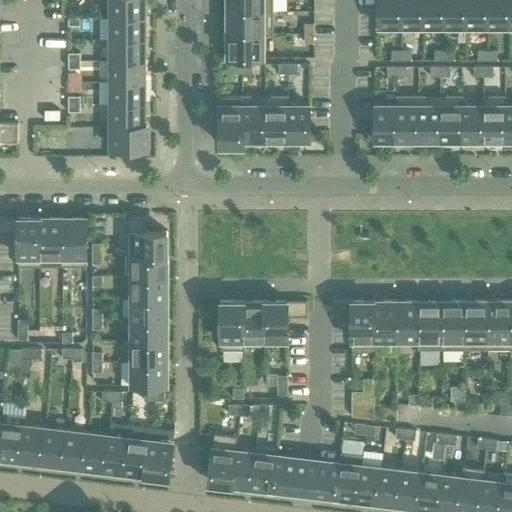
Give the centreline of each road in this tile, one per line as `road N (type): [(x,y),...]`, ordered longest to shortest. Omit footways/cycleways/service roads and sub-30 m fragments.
road 1 (residential): [(180,185),(511,184)]
road 2 (residential): [(181,0),(180,185)]
road 3 (residential): [(0,186),(180,185)]
